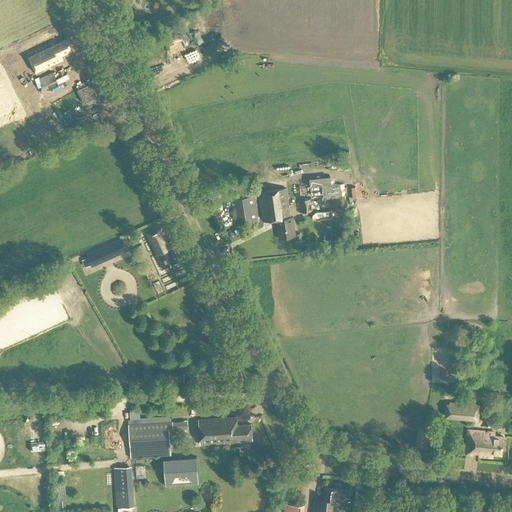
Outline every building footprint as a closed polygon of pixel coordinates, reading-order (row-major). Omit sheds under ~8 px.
[(56,40),(45,46),(46,48),(41,51),(39,48),(27,54),(37,75),(65,61),(63,56),(73,51),(67,39),(58,43),(56,40)] [(151,55),(154,66),(168,62),(165,51),(151,55)] [(28,114),(45,107),(27,62),(10,69),(28,114)] [(44,88),(58,82),(53,72),(40,78),(44,88)] [(87,85),(77,90),(83,103),(93,98),(95,97),(97,102),(106,98),(97,80),(87,85)] [(321,185),(322,197),(322,198),(339,196),(338,183),(335,183),(331,184),(330,176),(309,178),(310,186),(321,185)] [(293,217),(290,217),(286,187),(259,191),(263,221),(276,219),(279,238),(296,235),(293,217)] [(255,195),(232,198),(236,225),(258,222),(255,195)] [(300,212),(312,211),(311,198),(298,200),(300,212)] [(167,238),(169,237),(163,226),(146,233),(162,268),(176,262),(170,248),(173,247),(171,242),(169,242),(167,238)] [(94,263),(91,264),(92,266),(127,251),(122,238),(86,254),(88,257),(90,256),(94,263)] [(159,382),(185,381),(184,369),(158,370),(159,382)] [(444,417),(478,420),(479,404),(448,402),(448,404),(445,403),(444,417)] [(200,444),(252,441),(251,424),(237,425),(237,417),(199,420),(200,444)] [(189,427),(189,419),(177,420),(177,428),(189,427)] [(170,448),(169,428),(173,427),(173,421),(129,424),(131,457),(171,454),(170,448)] [(466,455),(472,455),(472,453),(478,453),(478,456),(493,457),(493,454),(502,454),(503,436),(494,435),(495,432),(468,429),(466,455)] [(236,454),(250,453),(250,446),(235,446),(236,454)] [(197,456),(164,458),(166,485),(199,483),(197,456)] [(129,466),(127,466),(119,467),(114,467),(117,507),(115,507),(115,511),(120,511),(120,507),(132,506),(129,466)] [(65,469),(57,470),(58,477),(66,476),(65,469)] [(67,506),(66,479),(58,479),(59,507),(67,506)] [(345,501),(347,490),(324,487),(323,499),(314,498),(312,511),(337,511),(339,501),(344,501),(345,501)] [(285,511),(302,511),(303,504),(287,502),(285,511)]
